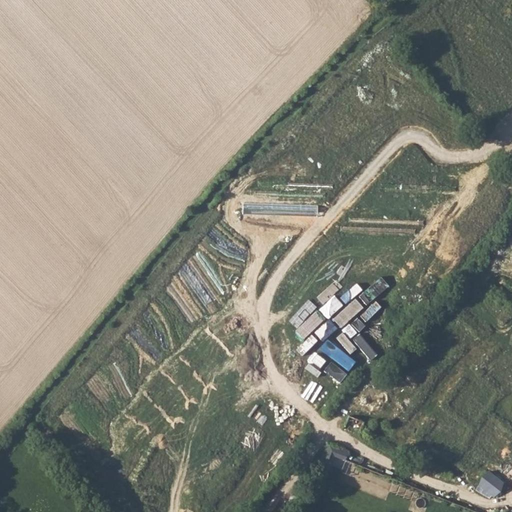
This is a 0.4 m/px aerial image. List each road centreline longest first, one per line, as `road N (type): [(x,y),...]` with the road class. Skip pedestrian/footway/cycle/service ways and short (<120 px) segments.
road 1 (track): [(268,511),(323,437),(477,500),(511,501)]
road 2 (track): [(399,472),(425,429),(440,425),(479,437),(511,423)]
